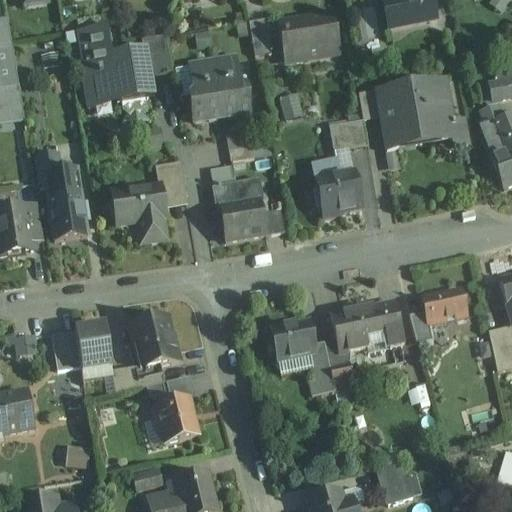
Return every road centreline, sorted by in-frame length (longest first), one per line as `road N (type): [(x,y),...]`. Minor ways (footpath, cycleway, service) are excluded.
road 1 (residential): [(511,235),(206,282)]
road 2 (residential): [(261,511),(206,282)]
road 3 (residential): [(206,282),(0,309)]
